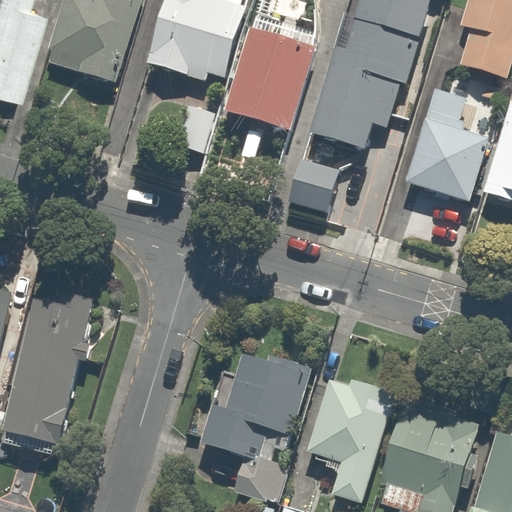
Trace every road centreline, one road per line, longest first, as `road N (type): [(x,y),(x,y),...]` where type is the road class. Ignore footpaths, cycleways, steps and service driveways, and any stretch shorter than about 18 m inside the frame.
road 1 (residential): [(197,240),(511,330)]
road 2 (residential): [(197,240),(112,511)]
road 3 (residential): [(0,178),(197,240)]
